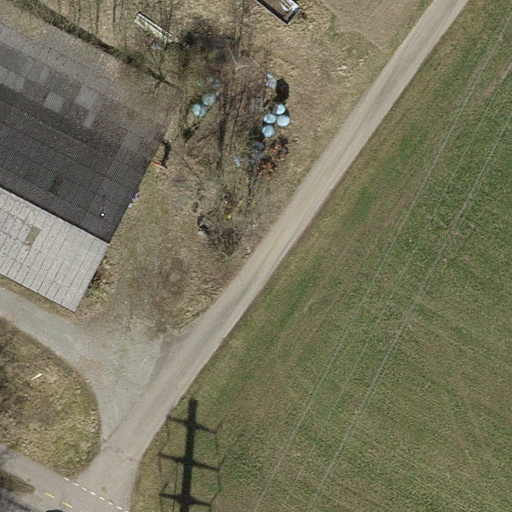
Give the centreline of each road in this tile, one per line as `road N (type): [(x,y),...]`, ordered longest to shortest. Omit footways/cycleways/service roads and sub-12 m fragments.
road 1 (track): [(455,0),(91,511)]
road 2 (track): [(0,314),(166,405)]
